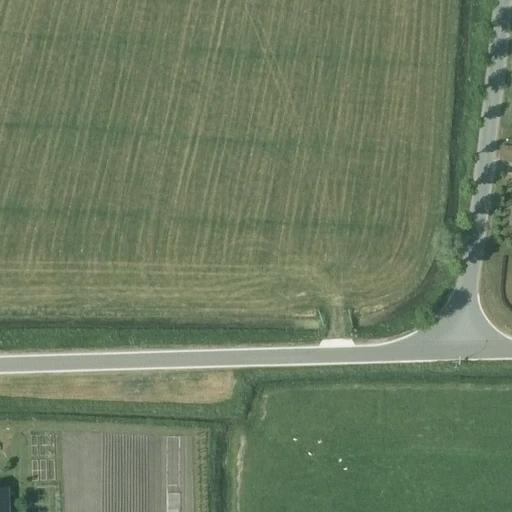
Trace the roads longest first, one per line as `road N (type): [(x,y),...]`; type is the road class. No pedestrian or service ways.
road 1 (tertiary): [(0,366),(462,351)]
road 2 (tertiary): [(462,351),(503,0)]
